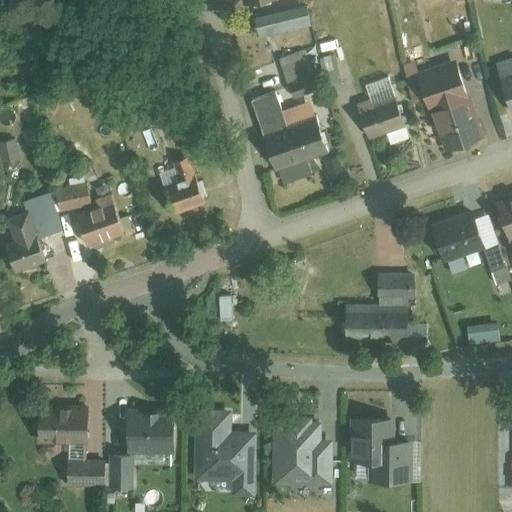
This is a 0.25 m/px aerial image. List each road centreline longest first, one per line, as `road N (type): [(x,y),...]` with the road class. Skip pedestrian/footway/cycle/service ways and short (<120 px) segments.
road 1 (residential): [(511,367),(210,370),(169,332),(145,286)]
road 2 (residential): [(511,158),(261,244)]
road 3 (residential): [(205,0),(261,244)]
road 4 (residential): [(145,286),(71,314),(33,343),(0,349)]
road 5 (residential): [(261,244),(145,286)]
